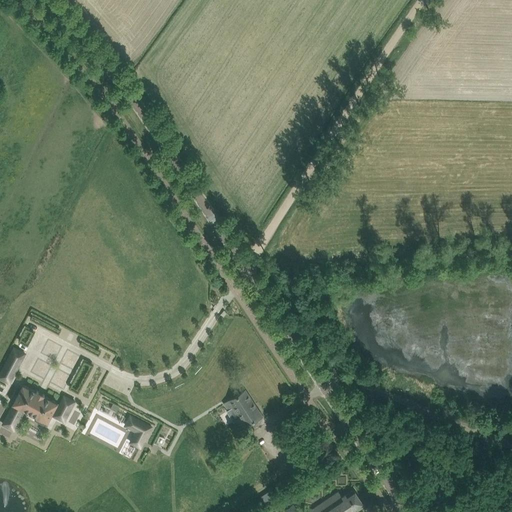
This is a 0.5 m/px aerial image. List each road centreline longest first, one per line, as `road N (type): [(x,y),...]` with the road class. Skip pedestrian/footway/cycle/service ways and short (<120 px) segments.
road 1 (tertiary): [(45,0),(116,77),(407,511)]
road 2 (track): [(224,276),(243,266),(425,0)]
road 3 (track): [(511,445),(361,384),(321,383)]
